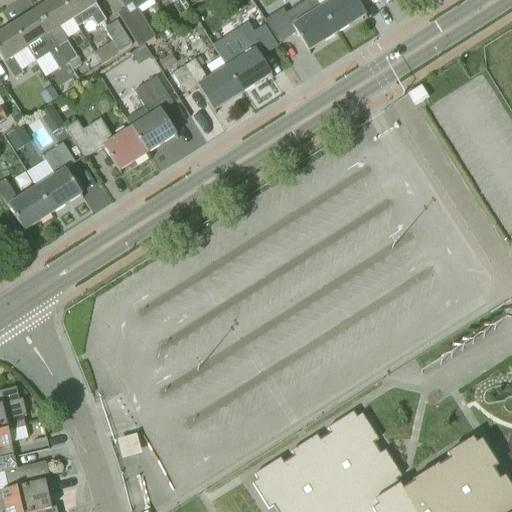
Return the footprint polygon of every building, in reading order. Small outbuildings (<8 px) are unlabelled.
[(62,28),(73,21),(59,0),(54,0),(35,12),(69,65),(73,71),(82,65),(63,34),(60,29),(62,28)] [(59,0),(73,21),(78,28),(92,19),(97,27),(106,22),(92,0),(59,0)] [(152,0),(118,0),(125,10),(118,15),(139,49),(156,39),(138,10),(152,0)] [(308,53),(337,35),(321,10),(314,0),(309,0),(285,16),(282,11),(265,22),(279,45),(296,34),(308,53)] [(336,0),(321,10),(337,35),(365,16),(355,0),(336,0)] [(59,71),(69,65),(35,12),(12,27),(27,50),(35,64),(49,55),(59,71)] [(132,46),(117,22),(105,30),(119,54),(132,46)] [(225,68),(242,95),(271,76),(255,52),(267,44),(254,24),(233,37),(245,56),(225,68)] [(14,59),(27,50),(12,27),(0,34),(0,58),(6,68),(14,80),(24,74),(14,59)] [(131,55),(138,66),(151,57),(144,47),(131,55)] [(176,64),(171,56),(159,63),(164,71),(176,64)] [(242,95),(225,68),(207,80),(195,61),(172,75),(186,96),(197,88),(213,113),(242,95)] [(131,129),(147,155),(176,137),(160,112),(172,105),(156,79),(135,92),(145,109),(125,121),(130,129),(131,129)] [(49,87),(39,94),(45,104),(56,97),(49,87)] [(50,109),(40,116),(46,126),(56,120),(50,109)] [(26,121),(21,113),(12,119),(17,127),(26,121)] [(131,129),(130,129),(113,140),(101,120),(83,131),(77,122),(65,130),(85,161),(103,149),(118,173),(147,155),(131,129)] [(32,143),(21,126),(5,137),(16,153),(32,143)] [(36,188),(52,215),(81,196),(64,170),(75,164),(63,144),(44,157),(45,158),(43,159),(55,176),(36,188)] [(52,215),(36,188),(17,200),(5,181),(0,184),(0,196),(24,233),(52,215)] [(0,461),(14,459),(8,433),(25,428),(23,419),(26,418),(22,401),(19,402),(16,390),(0,393),(0,461)] [(511,511),(511,491),(504,480),(500,483),(492,472),(498,468),(481,443),(476,447),(473,441),(448,457),(451,462),(440,469),(439,467),(413,483),(414,486),(404,492),(398,483),(402,480),(386,452),(380,456),(373,445),(378,442),(362,416),(357,420),(353,415),(328,432),(331,436),(321,443),(318,438),(293,455),(295,458),(284,466),(280,461),(256,477),(259,482),(253,487),(269,511),(274,508),(277,511),(511,511)] [(124,455),(135,451),(132,440),(120,443),(124,455)] [(0,474),(4,474),(17,471),(14,459),(0,461),(0,474)] [(0,507),(48,497),(45,484),(50,483),(45,464),(17,471),(4,474),(8,490),(0,492),(0,507)] [(0,511),(56,511),(56,509),(51,510),(48,497),(0,507),(0,511)]
